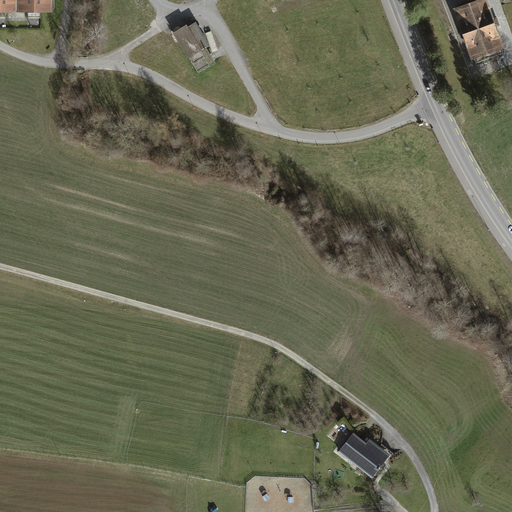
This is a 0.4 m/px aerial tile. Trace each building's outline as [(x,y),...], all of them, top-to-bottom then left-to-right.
[(0,0),(0,9),(51,10),(51,0),(0,0)] [(484,0),(482,0),(456,10),(473,56),(474,56),(476,63),(503,53),(501,46),(502,45),(484,0)] [(200,50),(189,57),(189,58),(198,73),(215,62),(206,47),(209,45),(196,23),(188,27),(187,28),(200,50)] [(187,28),(188,27),(187,24),(173,33),(188,58),(189,58),(189,57),(200,50),(187,28)] [(354,433),(339,452),(353,462),(356,458),(375,473),(383,463),(373,455),(375,452),(376,452),(376,451),(379,447),(369,440),(367,443),(354,433)]
